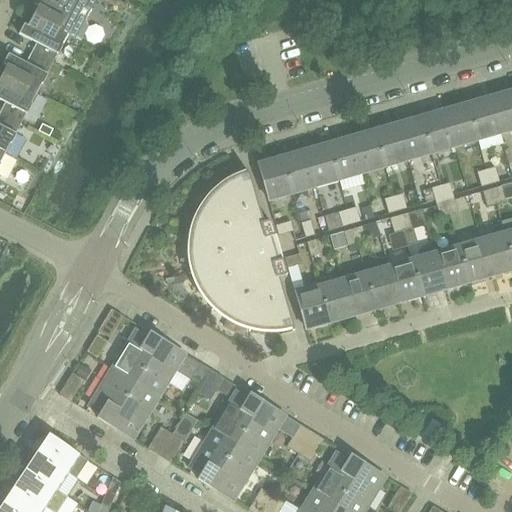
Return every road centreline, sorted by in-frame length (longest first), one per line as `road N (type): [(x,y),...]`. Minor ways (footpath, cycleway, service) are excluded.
road 1 (tertiary): [(91,270),(148,172),(177,145),(231,121),(511,41)]
road 2 (residential): [(475,511),(255,379),(251,366)]
road 3 (residential): [(251,366),(511,294)]
road 4 (residential): [(206,511),(18,397)]
road 5 (residential): [(251,366),(91,270)]
road 6 (tertiary): [(18,397),(91,270)]
